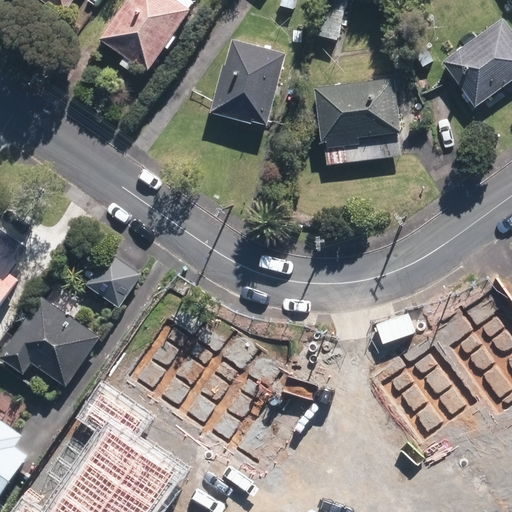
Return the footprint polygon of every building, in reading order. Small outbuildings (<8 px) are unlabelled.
[(72,0),(41,0),(47,4),(49,0),(65,11),(72,0)] [(149,68),(192,8),(180,0),(124,0),(99,37),(135,62),(136,60),(149,68)] [(342,34),(350,0),(325,0),(319,29),(342,34)] [(511,26),(504,16),(443,60),(476,106),(511,80),(511,26)] [(273,121),(292,48),(237,33),(230,59),(227,58),(214,108),(257,120),(258,116),(273,121)] [(425,61),(437,55),(429,41),(418,48),(425,61)] [(400,72),(320,81),(327,136),(331,136),(331,139),(332,142),(364,138),(364,133),(407,127),(400,72)] [(0,226),(0,302),(18,277),(9,271),(27,245),(0,226)] [(86,285),(120,308),(141,276),(108,253),(86,285)] [(41,295),(0,353),(0,357),(22,373),(30,361),(65,385),(99,336),(41,295)] [(511,321),(494,295),(467,314),(511,379),(511,321)] [(511,379),(467,314),(454,323),(511,407),(511,406),(511,379)] [(127,376),(152,393),(191,336),(166,319),(127,376)] [(454,323),(440,332),(498,416),(511,407),(454,323)] [(152,393),(178,410),(216,353),(191,336),(152,393)] [(472,407),(427,341),(378,374),(423,440),(472,407)] [(178,410),(203,427),(242,371),(216,353),(178,410)] [(203,427),(229,444),(267,388),(242,371),(203,427)] [(98,432),(81,457),(152,505),(174,474),(131,444),(151,416),(101,382),(77,418),(98,432)] [(229,444),(254,461),(292,405),(267,388),(229,444)] [(26,425),(0,406),(0,490),(32,445),(19,436),(26,425)] [(511,474),(511,432),(464,465),(483,494),(511,474)] [(81,457),(58,490),(90,511),(147,511),(152,505),(81,457)] [(511,511),(511,474),(483,494),(495,511),(511,511)] [(241,477),(240,511),(348,511),(349,480),(241,477)] [(90,511),(58,490),(42,511),(21,498),(11,511),(90,511)]
